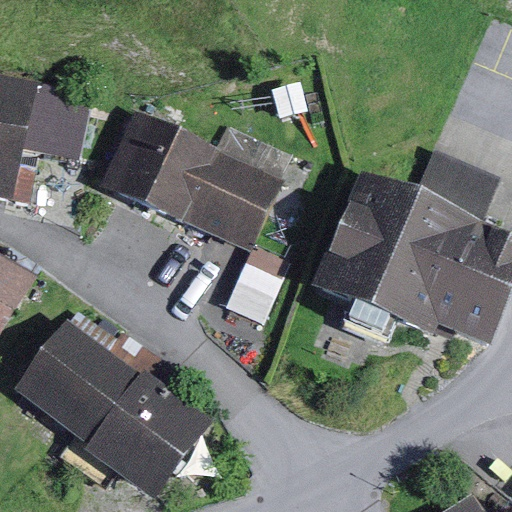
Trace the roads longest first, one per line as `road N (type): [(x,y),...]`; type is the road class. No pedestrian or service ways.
road 1 (residential): [(333,485),(181,333),(0,223)]
road 2 (residential): [(333,485),(511,382)]
